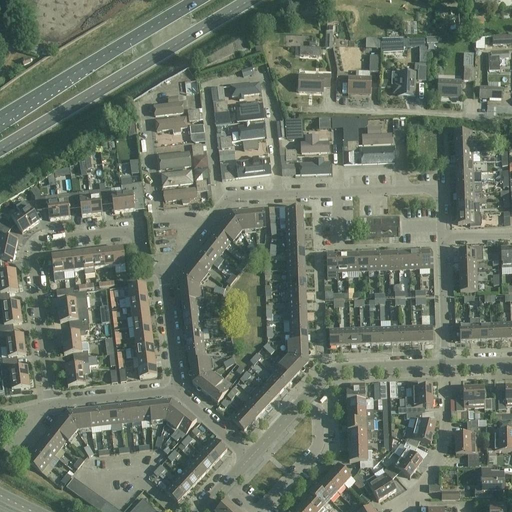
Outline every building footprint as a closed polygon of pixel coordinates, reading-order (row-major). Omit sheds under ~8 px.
[(511,46),(511,37),(492,38),(493,48),(511,46)] [(485,38),(475,38),(476,47),(485,47),(485,38)] [(404,55),(404,50),(425,49),(424,41),(409,41),(381,41),(382,55),(404,55)] [(300,57),(320,58),(320,50),(300,49),(300,57)] [(370,74),(379,74),(379,58),(370,58),(370,74)] [(463,83),(471,84),(472,70),(464,69),(463,83)] [(392,75),(392,76),(392,86),(394,87),(393,95),(398,95),(398,98),(414,98),(415,75),(399,75),(392,75)] [(330,77),(323,76),(323,78),(299,77),(298,94),(323,95),(323,90),(329,90),(330,77)] [(362,96),(370,97),(371,80),(349,79),(348,96),(356,96),(356,95),(362,96)] [(438,82),(437,99),(460,100),(461,83),(438,82)] [(185,85),(186,97),(198,96),(197,83),(185,85)] [(260,87),(228,91),(230,101),(262,98),(260,87)] [(502,90),(487,89),(487,101),(502,101),(502,90)] [(211,92),(213,110),(227,108),(227,103),(222,104),(222,102),(224,102),(223,90),(211,92)] [(183,106),(152,110),(153,123),(185,119),(183,106)] [(228,114),(227,108),(213,110),(214,118),(218,118),(218,115),(228,114)] [(263,108),(234,111),(236,126),(264,122),(263,108)] [(186,121),(154,125),(155,136),(187,132),(186,121)] [(345,122),(346,142),(358,141),(357,121),(345,122)] [(277,124),(278,140),(286,140),(284,124),(277,124)] [(293,126),(285,126),(286,141),(302,140),(301,126),(293,126)] [(265,128),(236,131),(238,144),(266,141),(265,128)] [(368,139),(361,139),(361,149),(393,148),(393,138),(381,138),(381,132),(368,132),(368,139)] [(454,134),(455,145),(472,144),(471,133),(454,134)] [(166,136),(167,144),(193,143),(192,135),(166,136)] [(216,137),(217,146),(232,145),(231,139),(221,140),(220,137),(216,137)] [(304,147),(299,147),(300,157),(332,157),(331,139),(304,140),(304,147)] [(455,145),(455,155),(472,154),(472,144),(455,145)] [(355,167),(355,161),(354,155),(358,155),(358,149),(343,150),(343,167),(355,167)] [(207,158),(206,151),(192,153),(193,159),(207,158)] [(297,163),(296,152),(285,153),(285,151),(280,151),(281,164),(297,163)] [(394,151),(360,151),(360,169),(394,168),(394,151)] [(219,155),(219,163),(235,161),(234,154),(219,155)] [(455,155),(455,165),(472,164),(472,154),(455,155)] [(191,156),(158,160),(159,175),(192,171),(191,156)] [(269,163),(235,167),(237,181),(271,177),(269,163)] [(311,167),(299,167),(299,180),(332,180),(332,168),(323,168),(323,164),(311,164),(311,167)] [(455,165),(456,175),(473,175),(472,164),(455,165)] [(228,166),(220,167),(221,173),(222,183),(225,183),(236,181),(235,174),(229,175),(228,166)] [(293,177),(293,172),(292,166),(282,167),(282,178),(293,177)] [(193,174),(160,178),(161,193),(194,189),(193,174)] [(138,175),(128,176),(128,183),(138,183),(138,175)] [(456,175),(456,186),(473,185),(473,175),(456,175)] [(121,188),(122,196),(124,214),(134,213),(133,201),(143,199),(142,185),(121,188)] [(456,186),(456,196),(474,195),(473,185),(456,186)] [(111,191),(105,192),(106,204),(112,203),(114,215),(124,214),(122,196),(112,197),(111,191)] [(194,191),(161,195),(163,207),(195,203),(194,191)] [(100,198),(90,200),(92,218),(102,216),(101,204),(106,204),(105,192),(99,193),(100,198)] [(503,199),(503,204),(509,204),(508,193),(500,194),(500,199),(503,199)] [(89,194),(73,196),(74,208),(80,207),(81,219),(92,218),(89,194)] [(456,196),(457,206),(474,205),(474,195),(456,196)] [(73,196),(57,198),(60,221),(70,220),(69,208),(74,208),(73,196)] [(41,200),(42,211),(48,211),(49,223),(60,221),(57,198),(41,200)] [(457,206),(457,216),(479,215),(479,205),(474,205),(457,206)] [(29,209),(20,215),(31,230),(39,224),(29,209)] [(285,211),(286,221),(303,221),(302,210),(285,211)] [(264,212),(253,213),(255,230),(265,229),(264,212)] [(239,215),(231,215),(242,234),(256,233),(255,230),(253,213),(242,214),(243,217),(239,217),(239,215)] [(31,230),(20,215),(12,221),(22,236),(31,230)] [(225,224),(218,232),(231,243),(233,245),(242,234),(231,215),(227,221),(229,223),(227,226),(225,224)] [(479,215),(457,216),(457,227),(470,227),(470,229),(481,229),(480,215),(479,215)] [(404,217),(373,217),(374,233),(405,232),(404,217)] [(13,228),(0,219),(0,226),(10,233),(13,228)] [(286,221),(286,232),(303,231),(303,221),(286,221)] [(10,233),(0,226),(0,233),(7,238),(10,233)] [(286,232),(286,242),(303,241),(303,231),(286,232)] [(218,232),(212,240),(225,251),(231,243),(218,232)] [(0,249),(15,253),(18,243),(0,238),(0,249)] [(212,240),(205,248),(219,259),(225,251),(212,240)] [(286,242),(287,252),(304,251),(303,241),(286,242)] [(205,248),(199,257),(212,267),(219,259),(205,248)] [(15,253),(0,249),(0,260),(13,263),(15,253)] [(123,250),(112,251),(114,268),(125,267),(123,250)] [(501,269),(511,269),(511,250),(500,251),(501,269)] [(112,251),(102,252),(104,270),(114,268),(112,251)] [(287,252),(287,262),(304,262),(304,251),(287,252)] [(102,252),(92,253),(94,271),(104,270),(102,252)] [(458,253),(459,263),(476,263),(476,252),(458,253)] [(94,271),(92,253),(82,255),(84,272),(85,278),(95,277),(94,271)] [(419,254),(409,255),(409,272),(420,272),(419,254)] [(429,254),(419,254),(420,272),(430,271),(429,254)] [(82,255),(72,256),(74,273),(84,272),(82,255)] [(398,255),(388,256),(389,273),(399,272),(398,255)] [(409,255),(398,255),(399,272),(409,272),(409,255)] [(72,256),(62,257),(64,275),(74,273),(72,256)] [(367,256),(357,257),(358,274),(368,273),(367,256)] [(378,256),(367,256),(368,273),(378,273),(378,256)] [(388,256),(378,256),(378,273),(389,273),(388,256)] [(64,275),(62,257),(51,258),(53,276),(54,276),(54,280),(56,282),(65,281),(64,275)] [(199,257),(192,265),(206,275),(212,267),(199,257)] [(337,275),(336,257),(326,258),(327,275),(337,275)] [(347,257),(336,257),(337,275),(347,274),(347,257)] [(357,257),(347,257),(347,274),(358,274),(357,257)] [(287,262),(287,273),(305,272),(304,262),(287,262)] [(459,263),(459,274),(476,273),(476,263),(459,263)] [(183,276),(179,282),(199,287),(208,276),(206,275),(192,265),(186,273),(188,274),(185,277),(183,276)] [(0,285),(17,283),(15,273),(3,274),(3,269),(1,269),(0,268),(0,285)] [(287,273),(288,283),(305,282),(305,272),(287,273)] [(459,274),(460,284),(477,284),(476,273),(459,274)] [(180,292),(181,303),(198,301),(198,302),(201,302),(199,287),(179,282),(180,289),(182,288),(182,292),(180,292)] [(288,283),(288,293),(305,292),(305,282),(288,283)] [(0,301),(7,301),(6,295),(18,294),(17,283),(0,285),(0,295),(0,296),(0,295),(0,301)] [(477,284),(460,284),(460,295),(477,294),(477,284)] [(128,289),(129,299),(147,297),(146,287),(128,289)] [(288,293),(288,303),(306,303),(305,292),(288,293)] [(85,301),(84,294),(74,296),(69,297),(69,303),(57,304),(59,315),(77,312),(75,302),(85,301)] [(129,299),(131,310),(148,307),(147,297),(129,299)] [(0,317),(21,315),(19,305),(7,307),(7,301),(0,301),(0,317)] [(181,303),(183,313),(200,311),(198,302),(198,301),(181,303)] [(288,303),(289,313),(306,313),(306,303),(288,303)] [(131,310),(132,320),(149,318),(148,307),(131,310)] [(87,311),(77,312),(59,315),(60,325),(72,324),(73,329),(88,327),(87,311)] [(183,313),(184,324),(201,322),(200,311),(183,313)] [(283,324),(289,324),(306,323),(306,313),(289,313),(283,314),(283,324)] [(0,334),(11,333),(10,327),(22,326),(21,315),(0,317),(0,334)] [(132,320),(133,330),(151,328),(149,318),(132,320)] [(469,321),(470,326),(470,344),(480,343),(480,326),(480,321),(469,321)] [(184,324),(185,334),(202,332),(201,322),(184,324)] [(289,324),(290,334),(307,333),(306,323),(289,324)] [(500,325),(490,326),(491,343),(501,343),(500,325)] [(510,325),(500,325),(501,343),(511,342),(511,341),(511,325),(510,325)] [(470,344),(470,326),(459,327),(460,344),(470,344)] [(490,326),(480,326),(480,343),(491,343),(490,326)] [(89,333),(88,327),(73,329),(73,335),(61,336),(63,347),(80,345),(80,339),(86,338),(85,334),(89,333)] [(133,330),(134,340),(152,338),(151,328),(133,330)] [(422,328),(411,329),(412,346),(422,346),(422,328)] [(432,328),(422,328),(422,346),(433,345),(432,328)] [(391,329),(380,330),(381,347),(391,347),(391,329)] [(401,329),(391,329),(391,347),(402,346),(401,329)] [(411,329),(401,329),(402,346),(412,346),(411,329)] [(370,330),(360,331),(360,348),(371,347),(370,330)] [(380,330),(370,330),(371,347),(381,347),(380,330)] [(340,348),(339,331),(329,332),(329,349),(340,348)] [(349,331),(339,331),(340,348),(350,348),(349,331)] [(360,331),(349,331),(350,348),(360,348),(360,331)] [(185,334),(186,344),(203,342),(202,332),(185,334)] [(0,344),(6,344),(6,350),(24,348),(23,337),(11,339),(11,333),(0,334),(0,344)] [(290,334),(290,344),(307,344),(307,333),(290,334)] [(134,340),(136,350),(153,348),(152,338),(134,340)] [(186,344),(187,354),(204,352),(203,342),(186,344)] [(76,356),(76,361),(92,360),(92,359),(88,360),(88,354),(89,352),(88,346),(87,344),(80,345),(63,347),(64,357),(76,356)] [(288,358),(286,360),(299,371),(301,369),(303,371),(308,365),(308,358),(305,358),(305,354),(308,354),(307,344),(290,344),(287,344),(288,358)] [(0,366),(1,367),(14,365),(14,359),(26,358),(24,348),(6,350),(1,351),(2,361),(0,360),(0,366)] [(132,361),(137,360),(154,358),(153,348),(136,350),(130,351),(132,361)] [(188,365),(190,365),(190,364),(205,362),(204,352),(187,354),(188,365)] [(137,360),(138,370),(156,368),(154,358),(137,360)] [(97,359),(92,360),(76,361),(77,367),(65,369),(66,379),(84,377),(90,376),(89,370),(98,369),(97,359)] [(278,368),(280,370),(280,369),(293,381),(300,373),(299,372),(299,371),(286,360),(278,368)] [(191,379),(192,386),(211,375),(209,361),(205,362),(190,364),(190,365),(191,375),(193,375),(194,378),(191,379)] [(2,383),(28,380),(27,369),(15,371),(14,365),(1,367),(2,383)] [(156,368),(138,370),(139,381),(157,379),(156,368)] [(280,369),(280,370),(273,377),(286,389),(293,381),(280,369)] [(201,392),(209,399),(220,386),(222,384),(211,375),(192,386),(198,390),(199,388),(202,391),(201,392)] [(84,377),(66,379),(68,389),(86,387),(84,377)] [(273,377),(266,385),(279,396),(286,389),(273,377)] [(28,380),(2,383),(4,399),(18,397),(18,392),(30,390),(28,380)] [(411,391),(412,400),(432,399),(432,389),(417,389),(417,384),(408,384),(408,391),(411,391)] [(266,385),(259,392),(272,404),(279,396),(266,385)] [(376,402),(377,402),(387,402),(386,385),(380,385),(380,396),(376,396),(376,402)] [(220,386),(209,399),(218,406),(228,392),(220,386)] [(346,393),(346,403),(365,402),(365,386),(350,386),(350,392),(346,393)] [(511,409),(511,388),(505,389),(505,401),(498,401),(498,412),(506,412),(506,409),(511,409)] [(474,411),(473,390),(463,390),(463,402),(456,403),(456,414),(464,413),(464,411),(474,411)] [(484,390),(473,390),(474,411),(484,410),(484,413),(495,412),(494,401),(484,402),(484,390)] [(259,392),(252,400),(265,411),(272,404),(259,392)] [(399,416),(406,416),(418,416),(418,410),(433,409),(432,399),(405,400),(406,410),(398,410),(399,416)] [(252,400),(245,407),(258,419),(265,411),(252,400)] [(347,403),(347,413),(374,412),(373,402),(365,402),(346,403),(347,403)] [(382,408),(383,412),(387,412),(387,405),(387,402),(377,402),(378,408),(382,408)] [(160,404),(149,405),(151,423),(151,425),(165,423),(171,403),(164,404),(164,406),(161,407),(160,404)] [(177,407),(171,403),(165,423),(176,432),(178,430),(177,430),(188,417),(180,410),(178,412),(175,409),(177,407)] [(149,405),(139,407),(142,428),(142,430),(151,429),(151,425),(151,423),(149,405)] [(139,407),(129,408),(131,425),(132,429),(142,428),(139,407)] [(245,407),(239,414),(251,426),(258,419),(245,407)] [(129,408),(119,409),(121,426),(131,425),(129,408)] [(119,409),(109,410),(111,427),(121,426),(119,409)] [(109,410),(99,411),(101,428),(111,427),(109,410)] [(99,411),(89,412),(90,429),(91,429),(101,428),(99,411)] [(74,414),(67,415),(77,433),(91,432),(91,429),(90,429),(89,412),(78,413),(78,416),(74,416),(74,414)] [(347,423),(374,423),(374,412),(347,413),(348,423),(347,423)] [(251,426),(239,414),(231,422),(244,434),(251,426)] [(60,423),(53,432),(67,442),(66,443),(68,444),(77,433),(67,415),(62,420),(64,422),(62,425),(60,423)] [(416,422),(413,431),(433,436),(436,426),(422,423),(421,415),(418,416),(406,416),(407,422),(416,422)] [(196,423),(188,417),(177,430),(178,430),(186,437),(196,423)] [(347,423),(347,434),(371,433),(375,433),(374,423),(347,423)] [(455,436),(455,447),(476,446),(476,436),(478,436),(478,429),(467,429),(467,436),(455,436)] [(408,440),(406,445),(417,450),(420,444),(430,447),(433,436),(413,431),(410,441),(408,440)] [(53,432),(47,440),(60,450),(66,443),(67,442),(53,432)] [(511,432),(493,433),(493,444),(511,443),(511,432)] [(349,444),(366,443),(372,443),(371,433),(347,434),(348,434),(349,444)] [(47,440),(41,448),(54,458),(60,450),(47,440)] [(214,441),(207,449),(219,460),(227,452),(214,441)] [(349,444),(349,454),(372,453),(372,448),(366,449),(366,443),(349,444)] [(511,443),(493,444),(493,454),(511,453),(511,443)] [(406,451),(399,460),(416,472),(422,463),(413,457),(417,450),(406,445),(403,450),(406,451)] [(476,446),(455,447),(456,457),(468,457),(468,464),(479,464),(479,457),(476,457),(476,446)] [(41,448),(34,456),(48,466),(54,458),(41,448)] [(207,449),(200,456),(213,468),(219,460),(207,449)] [(360,471),(364,470),(373,470),(373,463),(372,463),(372,453),(349,454),(349,465),(360,464),(360,471)] [(48,466),(34,456),(28,464),(41,475),(48,466)] [(200,456),(193,463),(206,475),(213,468),(200,456)] [(391,466),(387,470),(396,479),(401,474),(410,480),(416,472),(399,460),(393,468),(391,466)] [(193,463),(186,471),(199,483),(206,475),(193,463)] [(331,475),(344,487),(348,491),(355,484),(362,490),(366,485),(360,480),(357,477),(353,481),(338,467),(331,475)] [(385,476),(376,481),(387,499),(396,493),(390,484),(396,479),(387,470),(384,473),(385,476)] [(186,471),(179,479),(192,490),(199,483),(186,471)] [(490,472),(482,472),(482,485),(484,485),(484,491),(474,491),(475,500),(492,500),(492,494),(503,493),(503,476),(490,476),(490,472)] [(331,475),(324,483),(337,495),(344,487),(331,475)] [(179,479),(172,486),(185,498),(192,490),(179,479)] [(66,489),(71,493),(78,483),(73,480),(66,489)] [(387,499),(376,481),(367,487),(378,504),(387,499)] [(71,493),(76,497),(83,487),(78,483),(71,493)] [(316,489),(316,490),(330,502),(337,495),(324,483),(317,490),(316,489)] [(185,498),(172,486),(165,494),(177,506),(185,498)] [(76,497),(81,500),(88,491),(83,487),(76,497)] [(316,490),(309,497),(323,510),(330,502),(316,490)] [(81,500),(86,504),(93,494),(88,491),(81,500)] [(86,504),(91,507),(98,497),(93,494),(86,504)] [(442,495),(442,502),(458,502),(458,494),(442,495)] [(91,507),(95,511),(102,501),(98,497),(91,507)] [(310,498),(303,505),(310,511),(325,511),(323,510),(309,497),(310,498)] [(95,511),(97,511),(101,511),(107,504),(102,501),(95,511)] [(504,511),(505,508),(505,507),(503,507),(503,501),(486,502),(486,508),(489,508),(489,511),(504,511)] [(154,511),(143,502),(133,511),(154,511)] [(216,511),(232,511),(234,511),(226,503),(216,511)]
